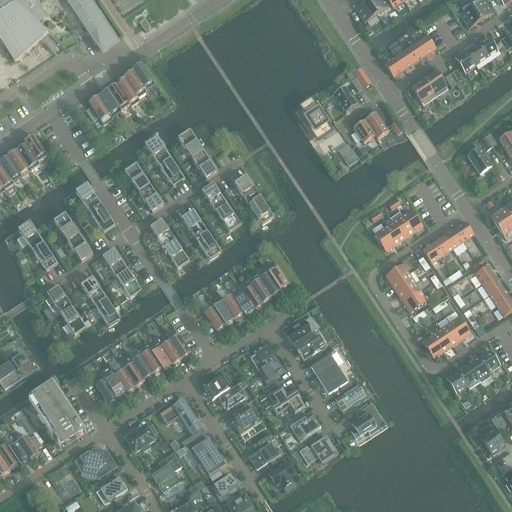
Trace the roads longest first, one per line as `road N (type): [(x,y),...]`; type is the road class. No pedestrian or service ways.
road 1 (residential): [(467,212),(372,275),(372,284),(432,373),(511,321)]
road 2 (residential): [(50,113),(221,0)]
road 3 (residential): [(0,320),(131,235)]
road 4 (residential): [(212,361),(131,235)]
road 5 (residential): [(388,95),(511,11)]
road 6 (residential): [(131,235),(50,113)]
road 7 (residential): [(263,501),(184,379)]
road 8 (residential): [(388,95),(467,212)]
road 9 (residential): [(339,434),(266,325)]
road 10 (residential): [(131,235),(236,163)]
road 11 (residential): [(0,499),(106,429)]
